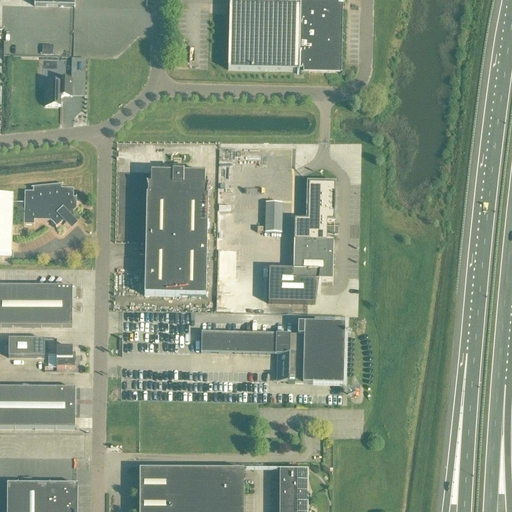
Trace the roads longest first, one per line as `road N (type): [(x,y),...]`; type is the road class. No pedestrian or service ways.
road 1 (unclassified): [(98,511),(105,135)]
road 2 (motorway): [(511,20),(473,351)]
road 3 (unclassified): [(157,89),(347,93),(365,69),(366,0)]
road 4 (motorway): [(473,351),(444,511)]
road 5 (motorway): [(473,351),(464,511)]
road 6 (motorway): [(497,383),(511,235)]
road 7 (unknown): [(256,462),(299,455),(312,433),(296,419),(254,412)]
road 8 (motorway): [(509,511),(497,383)]
road 9 (motorway): [(490,511),(497,383)]
